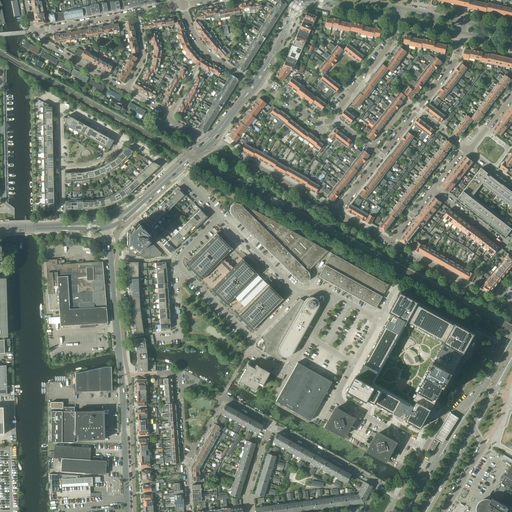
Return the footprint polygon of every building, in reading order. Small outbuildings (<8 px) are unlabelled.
[(284,7),(272,0),(269,0),(270,1),(275,4),(274,6),(282,11),(284,7)] [(471,0),(470,0),(468,7),(468,8),(474,9),(476,1),(471,0)] [(260,3),(253,4),(254,12),(255,13),(258,12),(258,9),(261,8),(260,3)] [(503,6),(500,5),(498,14),(504,15),(506,7),(507,4),(503,3),(503,6)] [(282,11),(274,6),(273,8),(267,5),(266,7),(269,8),(279,15),(282,11)] [(279,15),(269,8),(266,12),(277,19),(279,15)] [(277,19),(266,12),(264,16),(275,23),(277,19)] [(306,12),(304,18),(314,22),(316,16),(306,12)] [(275,23),(264,16),(263,18),(266,19),(264,22),(272,26),(275,23)] [(173,18),(166,19),(166,20),(167,25),(167,27),(171,26),(171,25),(173,25),(173,24),(174,23),(173,18)] [(302,23),(311,27),(314,28),(315,26),(312,25),(314,22),(304,18),(302,23)] [(333,19),(331,27),(337,28),(337,29),(339,21),(339,20),(333,18),(333,19)] [(203,21),(202,21),(197,20),(193,23),(198,28),(203,25),(204,23),(203,22),(203,21)] [(272,26),(264,22),(263,24),(258,21),(257,22),(258,23),(270,30),(272,26)] [(270,30),(258,23),(256,25),(261,27),(260,29),(267,34),(270,30)] [(302,23),(299,29),(309,33),(318,37),(320,31),(317,30),(316,33),(312,31),(312,32),(310,31),(311,27),(302,23)] [(357,24),(355,32),(361,34),(363,26),(363,25),(357,24)] [(200,34),(206,29),(203,25),(198,28),(196,30),(200,34)] [(267,34),(260,29),(258,31),(253,28),(252,30),(255,31),(265,38),(267,34)] [(375,28),(374,29),(373,36),(379,37),(381,29),(375,28)] [(209,32),(206,29),(200,34),(203,38),(209,32)] [(309,33),(299,29),(297,34),(307,38),(309,33)] [(265,38),(255,31),(253,33),(256,35),(255,37),(263,42),(265,38)] [(206,42),(212,36),(209,32),(203,38),(206,42)] [(297,34),(295,39),(304,43),(307,38),(297,34)] [(209,45),(217,39),(217,38),(214,35),(212,36),(206,42),(209,45)] [(410,44),(411,37),(412,36),(405,35),(404,43),(410,44)] [(186,36),(178,38),(177,39),(179,44),(187,41),(186,36)] [(260,45),(250,39),(247,37),(246,39),(251,42),(250,44),(258,49),(260,45)] [(263,42),(255,37),(254,39),(251,37),(250,39),(260,45),(263,42)] [(217,39),(209,45),(213,49),(219,44),(220,43),(217,39)] [(304,43),(295,39),(292,44),(302,49),(304,43)] [(357,41),(358,40),(356,40),(355,39),(350,45),(348,44),(343,50),(347,53),(357,41)] [(423,40),(421,48),(422,47),(427,49),(429,40),(423,39),(423,40)] [(436,42),(429,40),(427,49),(433,50),(435,43),(436,42)] [(40,49),(25,41),(22,46),(37,55),(40,49)] [(189,46),(187,41),(179,44),(179,46),(182,45),(183,49),(189,46)] [(357,41),(347,53),(351,56),(356,50),(354,48),(359,42),(357,41)] [(220,43),(219,44),(213,49),(216,53),(218,52),(222,48),(220,46),(222,45),(220,43)] [(258,49),(250,44),(249,46),(246,45),(245,46),(255,53),(258,49)] [(302,49),(292,44),(290,50),(299,54),(302,55),(303,53),(300,52),(302,49)] [(340,54),(343,50),(337,45),(335,47),(331,44),(330,46),(340,54)] [(193,50),(189,46),(183,49),(187,54),(193,50)] [(224,46),(222,48),(218,52),(222,57),(228,53),(229,51),(225,46),(224,46)] [(255,53),(245,46),(244,48),(246,50),(245,52),(253,57),(255,53)] [(340,54),(330,46),(328,47),(332,50),(331,52),(337,58),(340,54)] [(358,52),(356,50),(351,56),(355,59),(363,49),(362,47),(358,52)] [(407,52),(406,51),(400,47),(397,52),(404,57),(407,52)] [(89,52),(84,50),(84,51),(83,51),(78,48),(75,54),(81,57),(81,56),(83,57),(83,58),(86,60),(86,59),(88,57),(87,57),(88,56),(87,55),(88,54),(89,52)] [(365,50),(363,49),(355,59),(359,62),(364,56),(362,54),(365,50)] [(193,50),(187,54),(186,56),(189,59),(191,58),(196,53),(193,50)] [(253,57),(245,52),(244,54),(239,50),(237,52),(240,54),(251,61),(253,57)] [(297,60),(299,54),(290,50),(287,56),(297,60)] [(88,57),(86,59),(91,61),(95,54),(89,51),(89,52),(88,54),(87,55),(88,56),(87,57),(88,57)] [(477,51),(475,60),(481,61),(481,62),(483,53),(483,52),(477,51)] [(56,65),(58,60),(43,52),(41,57),(56,65)] [(337,58),(331,52),(329,55),(326,52),(324,54),(335,62),(338,58),(337,58)] [(404,57),(397,52),(393,57),(394,57),(400,63),(401,62),(400,62),(404,57)] [(196,64),(199,57),(196,53),(191,58),(196,64)] [(97,60),(99,56),(95,54),(91,61),(93,62),(92,64),(95,65),(96,64),(97,62),(97,61),(97,60)] [(251,61),(240,54),(239,56),(242,57),(240,60),(248,64),(251,61)] [(335,62),(324,54),(323,56),(327,59),(325,61),(331,66),(332,66),(335,62)] [(439,65),(426,55),(424,57),(431,62),(430,64),(432,66),(436,69),(435,69),(436,69),(439,65)] [(426,55),(439,65),(442,61),(438,58),(436,56),(434,59),(429,55),(426,55)] [(500,56),(494,55),(492,64),(498,66),(500,56)] [(100,67),(104,61),(104,59),(99,56),(97,60),(97,61),(97,62),(96,64),(100,67)] [(296,63),(297,60),(287,56),(285,61),(297,66),(298,64),(296,63)] [(506,58),(500,56),(498,66),(504,67),(506,58)] [(202,59),(199,57),(196,64),(198,65),(200,66),(203,68),(202,69),(203,70),(208,63),(202,59)] [(400,63),(394,57),(390,62),(397,67),(400,63)] [(248,64),(240,60),(237,58),(236,60),(234,58),(233,60),(235,62),(243,66),(246,68),(248,64)] [(319,59),(317,61),(328,70),(331,66),(325,61),(325,60),(323,62),(319,59)] [(285,61),(283,67),(291,70),(294,71),(295,71),(294,71),(297,69),(296,68),(297,66),(285,61)] [(328,70),(317,61),(316,63),(320,66),(318,68),(318,69),(319,68),(325,73),(328,70)] [(70,73),(72,69),(60,62),(57,66),(70,73)] [(243,66),(235,62),(234,63),(237,65),(235,67),(242,72),(244,72),(244,71),(246,68),(243,66)] [(390,62),(386,66),(389,69),(393,72),(397,67),(390,62)] [(208,63),(203,70),(205,71),(206,70),(209,72),(210,71),(210,70),(212,65),(208,63)] [(432,66),(430,64),(429,64),(428,66),(423,63),(422,64),(433,73),(435,69),(436,69),(432,66)] [(467,68),(466,66),(461,63),(458,67),(469,75),(470,73),(466,70),(468,68),(467,68)] [(213,64),(212,65),(210,70),(210,71),(212,72),(210,75),(212,76),(214,73),(218,67),(213,64)] [(389,69),(386,66),(382,64),(378,68),(385,73),(389,69)] [(433,73),(422,64),(420,66),(425,70),(423,72),(429,77),(433,73)] [(152,65),(149,69),(154,72),(154,73),(156,74),(159,68),(159,67),(152,65)] [(182,66),(179,71),(186,75),(188,70),(187,69),(182,66)] [(218,67),(214,73),(218,76),(222,69),(218,67)] [(291,70),(283,67),(282,67),(275,76),(282,81),(291,70)] [(469,75),(458,67),(455,71),(456,71),(462,76),(463,74),(467,77),(469,75)] [(148,68),(145,73),(152,76),(154,73),(154,72),(149,69),(148,68)] [(378,68),(375,73),(381,78),(385,73),(378,68)] [(86,83),(89,77),(74,69),(71,74),(86,83)] [(179,71),(177,75),(182,78),(183,79),(186,75),(179,71)] [(429,77),(423,72),(422,74),(417,71),(416,72),(426,81),(429,77)] [(462,76),(456,71),(453,75),(463,83),(465,82),(460,78),(462,76)] [(426,81),(416,72),(414,74),(419,78),(417,80),(423,85),(426,81)] [(126,77),(120,74),(119,73),(116,78),(123,82),(126,77)] [(152,76),(145,73),(143,77),(149,81),(152,76)] [(221,74),(229,79),(236,84),(238,81),(239,81),(239,79),(238,80),(231,75),(230,77),(222,73),(221,74)] [(325,73),(320,79),(322,81),(316,88),(318,90),(329,76),(325,73)] [(375,73),(371,78),(378,83),(381,78),(375,73)] [(496,75),(508,84),(511,79),(505,74),(504,76),(500,74),(498,73),(496,75)] [(220,76),(228,81),(226,83),(234,88),(236,84),(229,79),(221,74),(220,76)] [(176,75),(173,79),(179,83),(182,78),(177,75),(176,75)] [(195,80),(201,83),(204,78),(199,76),(197,75),(195,80)] [(463,83),(453,75),(450,79),(456,84),(457,82),(462,85),(463,83)] [(508,84),(496,75),(495,77),(497,78),(497,79),(500,81),(498,83),(504,88),(505,88),(508,84)] [(329,76),(318,90),(320,91),(326,84),(328,86),(333,79),(329,76)] [(179,83),(173,79),(171,78),(169,83),(171,84),(177,87),(179,83)] [(290,80),(289,82),(287,84),(292,88),(297,81),(292,78),(291,79),(290,80)] [(378,83),(371,78),(367,83),(368,83),(374,88),(378,83)] [(102,92),(105,87),(91,79),(88,84),(102,92)] [(139,89),(142,85),(143,83),(137,79),(133,86),(139,89)] [(333,79),(328,86),(330,87),(324,95),(326,96),(337,83),(333,79)] [(423,85),(417,80),(416,82),(412,79),(410,81),(421,89),(424,85),(423,85)] [(450,79),(447,83),(457,91),(459,89),(454,86),(456,84),(450,79)] [(201,83),(195,80),(192,84),(194,85),(199,88),(199,87),(200,88),(201,88),(203,84),(201,83)] [(302,85),(297,81),(292,88),(297,92),(301,86),(302,85)] [(421,89),(410,81),(409,82),(413,86),(411,88),(417,93),(418,93),(421,89)] [(220,82),(219,84),(224,87),(232,92),(234,88),(226,83),(225,85),(220,82)] [(504,88),(498,83),(496,85),(493,82),(491,85),(501,92),(504,88)] [(335,92),(340,86),(337,83),(326,96),(328,98),(333,90),(335,92)] [(374,88),(368,83),(364,88),(371,93),(375,88),(374,88)] [(457,91),(447,83),(444,87),(450,92),(451,90),(456,93),(457,91)] [(224,87),(219,84),(218,85),(223,89),(221,91),(229,96),(232,92),(224,87)] [(143,93),(147,87),(142,85),(139,89),(138,91),(143,93)] [(501,92),(491,85),(490,87),(492,89),(491,91),(498,96),(501,92)] [(148,86),(147,87),(143,93),(148,96),(149,95),(151,90),(152,88),(148,86)] [(301,86),(297,92),(296,93),(301,96),(306,89),(301,86)] [(417,93),(411,88),(409,86),(404,93),(409,96),(408,97),(411,100),(417,93)] [(450,92),(444,87),(443,86),(440,90),(451,99),(452,97),(448,94),(450,92)] [(364,88),(360,93),(366,98),(367,98),(371,93),(364,88)] [(119,101),(122,97),(109,89),(106,94),(119,101)] [(154,92),(151,90),(149,95),(155,98),(159,91),(156,89),(154,92)] [(306,89),(301,96),(306,100),(311,93),(306,89)] [(451,99),(440,90),(437,94),(443,99),(445,97),(449,101),(451,99)] [(221,91),(220,92),(219,94),(227,99),(229,96),(221,91)] [(397,97),(403,101),(407,96),(400,91),(398,94),(396,92),(394,94),(397,97)] [(486,91),(484,93),(494,101),(498,96),(491,91),(490,93),(486,91)] [(227,99),(219,94),(216,92),(213,96),(217,98),(224,103),(227,99)] [(366,98),(360,93),(359,92),(356,97),(363,102),(366,98)] [(316,97),(311,93),(306,100),(310,104),(311,103),(316,97)] [(494,101),(484,93),(483,96),(486,98),(484,100),(491,105),(494,101)] [(173,97),(172,96),(167,94),(164,98),(171,102),(173,97)] [(403,101),(397,97),(395,99),(391,95),(389,97),(400,106),(403,102),(403,101)] [(224,103),(217,98),(213,96),(212,98),(210,97),(209,98),(214,102),(222,107),(224,103)] [(316,107),(321,100),(316,96),(316,97),(311,103),(316,107)] [(363,102),(356,97),(352,102),(356,105),(357,106),(358,107),(359,107),(363,102)] [(400,106),(389,97),(388,99),(392,102),(391,104),(390,104),(397,109),(397,110),(400,106)] [(171,102),(164,98),(162,103),(167,106),(168,106),(171,102)] [(259,98),(256,103),(262,108),(261,108),(262,108),(266,103),(259,98)] [(429,113),(439,99),(437,98),(432,105),(430,103),(425,110),(429,113)] [(441,101),(439,99),(429,113),(433,116),(438,109),(436,108),(441,101)] [(321,110),(326,103),(321,100),(316,107),(321,110)] [(491,105),(484,100),(483,102),(480,100),(478,102),(488,110),(491,105)] [(43,113),(54,113),(54,111),(52,111),(52,108),(53,108),(53,107),(48,107),(48,105),(49,105),(43,102),(43,107),(43,108),(41,108),(41,112),(38,112),(38,114),(40,114),(41,113),(41,112),(43,112),(43,113)] [(143,116),(146,111),(130,102),(127,107),(136,111),(137,113),(143,116)] [(184,103),(182,102),(180,107),(186,110),(188,106),(190,107),(190,106),(184,103)] [(214,102),(213,104),(212,106),(219,111),(222,107),(214,102)] [(262,108),(256,103),(255,102),(251,107),(258,112),(261,108),(262,108)] [(488,110),(478,102),(476,104),(479,107),(478,109),(484,114),(488,110)] [(384,103),(383,105),(394,113),(397,109),(390,104),(389,106),(384,103)] [(204,106),(206,108),(209,109),(217,114),(219,111),(212,106),(210,107),(205,104),(204,106)] [(440,111),(438,109),(433,116),(437,119),(447,106),(445,104),(440,111)] [(394,113),(383,105),(381,107),(386,110),(384,112),(391,117),(394,113)] [(447,106),(437,119),(441,122),(442,120),(444,121),(447,117),(445,116),(446,115),(444,114),(449,107),(447,106)] [(186,110),(180,107),(177,111),(179,112),(183,115),(186,110)] [(258,112),(251,107),(247,112),(248,113),(254,117),(258,112)] [(271,112),(270,114),(274,118),(275,117),(280,111),(275,107),(271,112)] [(122,108),(119,113),(127,117),(128,116),(124,113),(126,110),(122,108)] [(209,109),(208,111),(207,113),(214,118),(217,114),(209,109)] [(474,109),(472,111),(481,119),(485,114),(484,114),(478,109),(477,111),(474,109)] [(280,111),(275,117),(280,121),(285,114),(280,110),(280,111)] [(346,120),(351,113),(346,110),(341,116),(346,120)] [(391,117),(384,112),(383,114),(378,111),(377,113),(387,121),(391,117)] [(481,119),(472,111),(470,114),(473,116),(471,118),(473,119),(478,123),(481,119)] [(207,113),(205,115),(204,117),(212,122),(214,118),(207,113)] [(248,113),(244,118),(251,123),(255,118),(254,117),(248,113)] [(351,124),(356,117),(351,113),(346,120),(351,124)] [(387,121),(377,113),(375,114),(380,118),(378,120),(384,125),(387,121)] [(285,114),(280,121),(278,124),(275,127),(277,129),(282,124),(282,123),(282,122),(285,124),(289,118),(289,119),(290,118),(285,114)] [(462,114),(460,116),(470,123),(473,119),(471,118),(467,114),(465,116),(462,114)] [(511,121),(505,115),(502,119),(510,125),(511,121)] [(69,127),(73,119),(68,116),(67,119),(64,117),(63,117),(63,121),(64,121),(65,122),(64,124),(69,127)] [(470,123),(460,116),(458,118),(461,121),(460,123),(467,128),(470,123)] [(204,117),(203,119),(202,121),(210,126),(212,122),(204,117)] [(416,126),(410,133),(412,134),(423,121),(419,117),(414,124),(416,126)] [(251,123),(244,118),(240,122),(246,127),(249,129),(252,131),(253,130),(251,128),(251,127),(249,125),(251,123)] [(285,124),(284,125),(289,129),(294,122),(289,119),(289,118),(285,124)] [(73,119),(69,127),(74,129),(78,121),(73,119)] [(372,119),(371,120),(381,129),(384,125),(378,120),(377,122),(372,119)] [(510,125),(502,119),(499,122),(507,128),(510,125)] [(196,120),(195,121),(207,130),(210,126),(202,121),(201,123),(196,120)] [(381,129),(371,120),(369,122),(374,126),(372,128),(378,133),(381,129)] [(83,124),(78,121),(74,129),(79,132),(83,124)] [(207,130),(195,121),(193,123),(198,126),(197,129),(203,133),(204,133),(205,133),(205,132),(207,130)] [(426,124),(423,121),(412,134),(414,136),(419,128),(422,130),(426,124)] [(240,122),(236,127),(243,132),(246,127),(240,122)] [(294,122),(289,129),(294,133),(299,126),(294,122)] [(467,128),(460,123),(458,125),(455,122),(453,125),(463,132),(467,128)] [(499,122),(496,125),(504,131),(507,128),(499,122)] [(83,124),(79,132),(84,135),(88,127),(83,124)] [(426,124),(422,130),(424,132),(419,138),(421,140),(422,137),(430,127),(426,124)] [(463,132),(453,125),(452,127),(455,130),(453,132),(460,137),(463,132)] [(504,131),(496,125),(494,129),(502,135),(504,131)] [(304,130),(299,126),(294,133),(299,136),(304,130)] [(93,130),(88,127),(84,135),(89,137),(93,130)] [(243,132),(236,127),(232,132),(233,132),(239,137),(243,132)] [(378,133),(372,128),(371,130),(366,127),(365,129),(376,137),(379,133),(378,133)] [(430,127),(422,137),(424,139),(427,135),(430,136),(432,137),(434,135),(432,133),(435,130),(430,127)] [(332,141),(334,138),(340,132),(336,129),(328,138),(332,141)] [(376,137),(365,129),(364,130),(368,134),(366,136),(373,141),(376,137)] [(93,130),(89,137),(94,140),(98,132),(93,130)] [(309,133),(304,130),(299,136),(304,140),(304,139),(309,133)] [(415,136),(414,136),(412,134),(410,133),(408,131),(405,135),(416,144),(417,142),(413,139),(415,136)] [(103,135),(98,132),(94,140),(99,143),(103,135)] [(239,137),(233,132),(229,137),(236,142),(240,137),(239,137)] [(309,133),(304,139),(309,143),(314,136),(309,132),(309,133)] [(335,146),(343,135),(340,132),(334,138),(336,140),(333,144),(335,146)] [(108,138),(103,135),(99,143),(104,146),(108,138)] [(342,144),(347,138),(343,135),(335,146),(337,147),(340,143),(342,144)] [(416,144),(405,135),(402,139),(402,140),(408,144),(410,142),(414,146),(416,144)] [(319,140),(314,136),(309,143),(313,146),(314,147),(316,144),(318,141),(319,140)] [(114,141),(108,138),(104,146),(109,149),(109,147),(111,147),(114,145),(112,144),(113,141),(114,141)] [(352,141),(347,138),(342,144),(340,147),(342,149),(344,146),(347,147),(352,141)] [(442,139),(440,141),(450,149),(453,144),(447,139),(445,141),(442,139)] [(402,140),(399,144),(410,152),(411,150),(407,146),(408,144),(402,140)] [(314,147),(313,146),(313,147),(318,151),(323,144),(318,141),(316,144),(314,147)] [(450,149),(440,141),(438,143),(441,146),(440,147),(440,148),(446,153),(450,149)] [(245,143),(245,144),(241,151),(246,154),(250,146),(245,144),(245,143)] [(399,144),(396,148),(402,152),(404,150),(408,154),(410,152),(399,144)] [(255,149),(250,146),(246,154),(252,157),(252,156),(256,150),(255,149)] [(132,154),(133,151),(127,148),(126,148),(127,148),(126,149),(126,148),(121,152),(127,158),(132,154)] [(256,148),(255,149),(256,150),(252,156),(257,159),(261,152),(256,148)] [(402,152),(396,148),(393,152),(404,160),(405,158),(401,154),(402,152)] [(436,148),(434,150),(444,158),(447,153),(446,153),(440,148),(439,150),(436,148)] [(370,155),(363,150),(362,152),(357,149),(356,151),(367,159),(370,155)] [(444,158),(434,150),(432,153),(435,155),(433,157),(433,156),(433,157),(440,162),(444,158)] [(367,159),(356,151),(354,152),(359,156),(357,158),(357,157),(357,158),(363,163),(367,159)] [(121,152),(117,156),(123,162),(127,158),(121,152)] [(267,155),(261,152),(257,159),(263,162),(267,155)] [(404,160),(393,152),(390,155),(396,160),(398,158),(402,162),(404,160)] [(272,157),(267,155),(263,162),(268,165),(272,157)] [(396,160),(390,155),(387,159),(397,167),(399,165),(395,162),(396,160)] [(123,162),(117,156),(113,160),(119,166),(120,168),(125,164),(123,162)] [(363,163),(357,158),(355,160),(351,156),(349,158),(360,166),(363,163)] [(440,162),(433,157),(431,158),(428,156),(426,158),(436,166),(440,162)] [(474,162),(466,156),(462,160),(470,166),(474,162)] [(278,161),(272,157),(268,165),(273,168),(277,162),(278,161)] [(360,166),(349,158),(348,160),(352,164),(351,166),(357,170),(360,166)] [(436,166),(426,158),(425,161),(428,163),(426,165),(433,170),(436,166)] [(387,159),(384,163),(390,168),(392,166),(396,169),(397,167),(387,159)] [(119,166),(113,160),(108,162),(113,170),(118,167),(119,166)] [(470,166),(462,160),(459,165),(467,171),(470,166)] [(113,170),(108,162),(103,165),(107,174),(113,170)] [(147,166),(153,173),(158,169),(157,168),(159,166),(160,166),(153,162),(153,163),(154,163),(153,163),(152,162),(147,166)] [(277,162),(273,168),(273,169),(278,172),(282,164),(277,162)] [(511,167),(505,162),(501,168),(503,169),(502,170),(511,177),(511,167)] [(384,163),(380,167),(391,175),(393,173),(388,170),(390,168),(384,163)] [(282,164),(278,172),(283,175),(284,174),(287,167),(282,164)] [(357,170),(351,166),(349,168),(345,164),(344,166),(354,175),(357,171),(357,170)] [(107,174),(103,165),(98,168),(100,173),(101,176),(102,178),(108,176),(107,174)] [(422,165),(420,167),(430,175),(433,170),(426,165),(425,167),(422,165)] [(467,171),(459,165),(456,169),(463,175),(467,171)] [(147,166),(143,170),(149,176),(153,173),(147,166)] [(288,166),(287,167),(284,174),(289,177),(293,170),(292,169),(288,166)] [(354,175),(344,166),(342,168),(346,172),(345,174),(351,179),(354,175)] [(391,175),(380,167),(377,171),(378,171),(384,176),(386,174),(390,177),(391,175)] [(430,175),(420,167),(418,170),(421,172),(419,174),(420,174),(426,179),(430,175)] [(101,176),(100,173),(98,168),(93,170),(96,178),(101,176)] [(457,200),(506,238),(511,229),(511,191),(482,168),(476,176),(477,177),(475,180),(482,185),(473,195),(467,190),(465,192),(464,191),(457,200)] [(463,175),(456,169),(452,173),(460,179),(463,175)] [(96,178),(93,170),(87,171),(89,180),(95,178),(96,178)] [(143,170),(139,174),(145,180),(149,176),(143,170)] [(293,170),(289,177),(294,180),(299,172),(294,170),(293,170)] [(378,171),(375,175),(386,183),(387,181),(383,178),(384,176),(378,171)] [(304,175),(299,172),(294,180),(300,183),(304,175)] [(351,179),(345,174),(343,176),(339,172),(337,174),(348,183),(351,179)] [(452,173),(449,176),(457,182),(460,179),(452,173)] [(139,174),(135,177),(141,184),(145,180),(139,174)] [(348,183),(337,174),(336,176),(340,179),(339,181),(345,186),(345,187),(348,183)] [(415,174),(414,176),(423,184),(427,180),(426,179),(420,174),(418,176),(415,174)] [(304,175),(300,183),(305,186),(309,179),(304,175)] [(375,175),(372,179),(378,184),(380,182),(384,185),(386,183),(375,175)] [(423,184),(414,176),(412,179),(415,181),(413,183),(413,182),(412,183),(419,188),(420,188),(423,184)] [(457,182),(449,176),(447,180),(455,186),(457,182)] [(141,184),(135,177),(130,181),(136,188),(141,184)] [(309,179),(305,186),(305,187),(310,190),(314,182),(309,179)] [(378,184),(372,179),(369,183),(379,191),(381,189),(377,186),(378,184)] [(345,186),(339,181),(337,183),(332,180),(331,182),(342,190),(345,186)] [(455,186),(447,180),(444,183),(452,189),(455,186)] [(136,188),(130,181),(126,185),(132,192),(136,188)] [(315,193),(319,186),(314,182),(310,190),(315,193)] [(342,190),(331,182),(329,184),(334,187),(332,189),(339,194),(342,190)] [(408,182),(406,185),(416,192),(419,188),(412,183),(411,184),(408,182)] [(379,191),(369,183),(366,187),(372,192),(374,190),(378,193),(379,191)] [(452,189),(444,183),(441,186),(449,193),(452,189)] [(332,189),(331,191),(322,184),(321,186),(336,198),(339,194),(332,189)] [(132,192),(126,185),(122,189),(128,196),(132,192)] [(416,192),(406,185),(404,187),(407,189),(406,191),(413,196),(416,192)] [(336,198),(321,186),(319,188),(328,195),(326,197),(333,202),(336,198)] [(365,186),(362,190),(373,198),(374,197),(370,193),(372,192),(366,187),(365,186)] [(176,189),(175,191),(182,198),(185,194),(178,187),(176,189)] [(122,189),(118,191),(123,199),(128,196),(122,189)] [(373,198),(362,190),(359,194),(365,199),(367,197),(371,200),(373,198)] [(118,191),(113,194),(117,202),(123,199),(118,191)] [(175,191),(171,194),(178,201),(182,198),(175,191)] [(413,196),(406,191),(404,193),(401,191),(399,193),(409,201),(413,196)] [(117,202),(113,194),(113,192),(108,194),(112,205),(117,202)] [(409,201),(399,193),(398,196),(401,198),(399,200),(400,200),(406,205),(409,201)] [(112,205),(108,194),(103,196),(104,198),(107,207),(112,205)] [(171,194),(167,198),(174,205),(178,201),(171,194)] [(442,203),(434,197),(430,201),(438,207),(442,203)] [(104,198),(99,199),(100,208),(107,207),(104,198)] [(174,205),(167,198),(164,201),(171,208),(174,205)] [(352,214),(360,199),(358,198),(354,205),(351,204),(347,211),(352,214)] [(360,199),(352,214),(356,216),(360,209),(358,207),(362,200),(360,199)] [(406,205),(400,200),(398,202),(395,200),(393,202),(403,210),(406,206),(406,205)] [(164,201),(160,205),(167,212),(171,208),(164,201)] [(430,201),(427,206),(435,212),(438,207),(430,201)] [(403,210),(393,202),(391,205),(394,207),(393,209),(399,214),(400,214),(403,210)] [(243,204),(242,204),(241,205),(240,204),(239,204),(238,203),(237,203),(236,203),(235,203),(234,204),(233,204),(232,205),(231,206),(231,207),(230,207),(230,208),(230,209),(230,210),(230,211),(230,212),(230,213),(231,214),(232,215),(298,281),(299,281),(300,282),(301,283),(302,283),(303,283),(304,283),(305,282),(306,282),(307,282),(307,281),(308,281),(308,280),(309,280),(309,279),(309,278),(310,277),(310,276),(310,275),(309,274),(309,273),(308,272),(308,271),(328,251),(243,204)] [(360,209),(356,216),(361,218),(367,207),(369,204),(367,203),(363,210),(360,209)] [(377,213),(379,210),(381,208),(378,206),(376,204),(376,205),(372,211),(370,214),(369,214),(365,221),(371,224),(377,213)] [(167,212),(160,205),(156,208),(163,216),(167,212)] [(399,214),(393,209),(389,206),(387,209),(390,211),(389,213),(390,213),(390,214),(396,219),(399,214)] [(427,206),(424,209),(432,215),(435,212),(427,206)] [(367,207),(361,218),(365,221),(369,214),(370,214),(372,211),(370,210),(369,213),(367,212),(369,208),(367,207)] [(163,216),(156,208),(153,212),(160,219),(163,216)] [(198,208),(195,211),(203,220),(207,217),(198,208)] [(424,209),(421,212),(429,218),(432,215),(424,209)] [(449,221),(455,213),(450,209),(444,217),(449,221)] [(203,220),(195,211),(191,215),(200,224),(203,220)] [(153,212),(149,215),(156,223),(160,219),(153,212)] [(429,218),(421,212),(419,216),(427,222),(429,218)] [(396,219),(390,214),(388,213),(385,218),(392,223),(396,219)] [(459,217),(455,213),(449,221),(453,224),(459,217)] [(156,223),(149,215),(145,219),(154,228),(158,224),(156,223)] [(200,224),(191,215),(188,219),(189,220),(196,228),(200,224)] [(419,216),(416,219),(424,225),(427,222),(419,216)] [(458,228),(464,220),(459,217),(453,224),(458,228)] [(392,223),(385,218),(381,222),(382,222),(389,228),(392,223)] [(416,219),(414,222),(420,227),(422,228),(424,225),(416,219)] [(189,220),(186,224),(193,231),(196,228),(189,220)] [(468,223),(464,220),(458,228),(462,231),(468,223)] [(389,228),(382,222),(378,227),(385,232),(389,228)] [(420,227),(414,222),(410,227),(416,231),(420,227)] [(467,234),(473,227),(468,223),(462,231),(467,235),(467,234)] [(193,231),(186,224),(182,227),(189,235),(193,231)] [(150,235),(140,225),(136,229),(134,227),(133,227),(134,227),(131,232),(129,232),(128,232),(129,232),(129,243),(128,243),(128,244),(129,244),(129,245),(128,256),(141,256),(141,258),(143,257),(144,257),(145,257),(147,256),(148,256),(149,256),(150,257),(152,257),(153,258),(154,258),(154,256),(165,257),(148,239),(148,237),(150,235)] [(182,227),(178,231),(185,238),(189,235),(182,227)] [(416,231),(410,227),(407,231),(413,236),(416,231)] [(470,237),(476,229),(473,227),(467,234),(470,237)] [(219,228),(185,263),(186,264),(191,270),(196,274),(202,280),(211,290),(217,295),(221,299),(227,305),(253,331),(287,296),(279,288),(283,285),(246,248),(242,252),(219,228)] [(480,232),(476,229),(470,237),(474,240),(480,232)] [(185,238),(178,231),(175,234),(182,242),(185,238)] [(413,236),(407,231),(404,235),(410,240),(413,236)] [(477,242),(483,234),(480,232),(474,240),(477,242)] [(175,234),(171,238),(178,245),(182,242),(175,234)] [(487,237),(483,234),(477,242),(480,245),(487,237)] [(410,240),(404,235),(400,240),(401,241),(406,245),(410,240)] [(484,247),(490,240),(487,237),(480,245),(484,247)] [(178,245),(171,238),(167,242),(174,249),(178,245)] [(451,239),(450,241),(446,248),(448,249),(452,242),(453,242),(454,240),(451,239)] [(174,249),(167,242),(165,240),(162,244),(170,253),(174,249)] [(493,242),(490,240),(484,247),(487,250),(493,242)] [(418,252),(422,245),(418,242),(414,249),(418,252)] [(496,245),(497,245),(493,242),(487,250),(491,253),(496,245)] [(422,245),(418,252),(423,254),(427,247),(423,244),(423,245),(422,245)] [(494,255),(500,248),(496,245),(491,253),(494,255)] [(427,247),(423,254),(428,257),(432,250),(427,247)] [(432,250),(428,257),(433,260),(437,252),(432,250)] [(437,252),(433,260),(438,262),(442,255),(437,252)] [(388,285),(331,253),(318,276),(375,308),(388,285)] [(447,258),(442,255),(438,262),(442,265),(447,258)] [(452,261),(447,258),(442,265),(447,268),(452,261)] [(511,265),(511,264),(504,258),(505,259),(501,263),(509,270),(511,265)] [(103,262),(98,262),(95,262),(71,264),(70,263),(62,263),(62,259),(61,259),(62,261),(57,261),(57,260),(47,260),(49,311),(59,310),(60,326),(108,323),(106,305),(103,262)] [(452,261),(447,268),(452,271),(457,263),(452,261)] [(457,263),(452,271),(457,273),(461,266),(457,263)] [(509,270),(501,263),(497,267),(505,274),(509,270)] [(466,269),(461,266),(457,273),(462,276),(466,269)] [(505,274),(497,267),(493,272),(501,278),(505,274)] [(471,271),(466,269),(462,276),(467,279),(471,272),(470,272),(471,271)] [(475,274),(471,272),(467,279),(471,282),(475,275),(476,276),(478,274),(476,273),(476,274),(475,274)] [(493,272),(490,276),(497,283),(501,278),(493,272)] [(481,277),(480,275),(473,282),(477,284),(482,278),(481,277)] [(490,276),(486,281),(494,287),(497,283),(490,276)] [(494,287),(486,281),(480,287),(490,292),(494,287)] [(358,375),(350,390),(369,401),(370,399),(372,400),(394,412),(395,413),(400,416),(400,417),(400,418),(401,419),(402,420),(403,420),(403,419),(404,419),(405,418),(407,419),(422,428),(446,385),(447,386),(476,333),(402,292),(391,312),(394,313),(367,363),(366,363),(359,375),(358,375)] [(261,337),(261,338),(262,339),(263,339),(263,340),(263,341),(264,341),(264,342),(264,343),(264,344),(265,345),(265,346),(264,347),(264,348),(264,349),(264,350),(263,351),(263,352),(264,351),(280,360),(282,356),(283,357),(284,357),(285,357),(286,357),(287,357),(288,357),(289,356),(290,356),(291,355),(291,354),(292,353),(317,308),(316,308),(316,307),(317,307),(317,306),(317,305),(317,304),(317,303),(317,302),(316,302),(316,301),(315,300),(314,299),(313,299),(312,298),(311,298),(310,298),(309,298),(309,299),(308,299),(307,299),(307,300),(306,300),(306,301),(305,301),(300,298),(300,299),(263,336),(262,337),(261,337)] [(147,361),(146,349),(145,338),(135,340),(136,350),(137,361),(137,366),(137,371),(147,371),(147,361)] [(297,362),(294,368),(276,401),(310,420),(332,381),(297,362)] [(255,369),(255,368),(248,364),(239,381),(255,390),(259,383),(262,384),(269,372),(257,365),(255,369)] [(111,366),(105,367),(75,373),(75,386),(76,392),(81,392),(106,391),(112,391),(112,385),(111,366)] [(75,435),(75,411),(74,411),(74,407),(63,407),(63,402),(51,402),(50,408),(51,408),(51,442),(74,442),(74,435),(75,435)] [(233,419),(238,411),(225,405),(221,412),(233,419)] [(353,418),(342,412),(335,409),(325,426),(343,436),(353,418)] [(75,411),(75,435),(77,434),(77,440),(104,439),(103,411),(75,411)] [(238,411),(233,419),(246,426),(250,418),(238,411)] [(450,414),(434,439),(443,445),(458,419),(450,414)] [(250,418),(246,426),(258,433),(262,425),(250,418)] [(215,424),(213,428),(225,434),(226,435),(227,433),(225,432),(226,428),(223,426),(216,422),(215,424)] [(213,428),(211,431),(218,436),(219,434),(223,437),(225,434),(213,428)] [(211,431),(209,435),(219,441),(220,440),(220,439),(217,437),(218,436),(211,431)] [(276,435),(272,441),(273,441),(285,448),(289,440),(277,433),(276,435)] [(393,450),(397,443),(379,433),(369,451),(387,461),(391,454),(393,450)] [(209,435),(207,439),(217,445),(218,443),(219,441),(209,435)] [(438,439),(435,437),(428,451),(432,453),(439,441),(438,439)] [(207,439),(204,443),(215,449),(217,445),(207,439)] [(289,440),(285,448),(297,455),(301,447),(289,440)] [(243,454),(251,457),(255,444),(247,441),(243,454)] [(204,443),(202,446),(213,452),(214,451),(215,449),(204,443)] [(40,465),(48,465),(48,445),(40,445),(40,465)] [(90,456),(91,448),(54,445),(54,451),(51,451),(51,452),(49,451),(49,457),(62,458),(100,460),(100,457),(90,456)] [(202,446),(200,450),(214,458),(214,457),(215,456),(212,454),(213,452),(202,446)] [(301,447),(297,455),(309,462),(314,454),(301,447)] [(200,450),(198,454),(206,458),(209,460),(210,458),(213,459),(214,458),(200,450)] [(198,454),(196,457),(210,465),(211,464),(211,463),(208,462),(209,460),(206,458),(198,454)] [(251,457),(243,454),(239,468),(247,470),(251,457)] [(263,467),(272,470),(276,456),(267,454),(263,467)] [(314,454),(309,462),(314,464),(312,467),(314,468),(315,465),(322,468),(326,460),(314,454)] [(196,457),(194,461),(205,467),(206,465),(209,467),(210,465),(196,457)] [(105,474),(106,461),(100,460),(62,458),(61,471),(105,474)] [(326,460),(322,468),(334,475),(338,467),(326,460)] [(194,461),(192,465),(201,470),(203,471),(204,469),(205,467),(194,461)] [(289,464),(286,463),(281,480),(284,481),(289,464)] [(511,511),(511,466),(502,483),(493,498),(491,500),(490,499),(489,499),(488,499),(487,499),(486,499),(485,499),(484,499),(483,500),(482,500),(481,501),(480,501),(480,502),(479,503),(479,504),(478,505),(478,506),(477,507),(477,508),(477,509),(478,510),(478,511),(511,511)] [(142,473),(141,473),(141,476),(151,475),(151,472),(153,472),(152,469),(154,469),(154,470),(159,469),(158,467),(154,467),(150,467),(150,469),(142,470),(142,472),(142,473)] [(272,470),(263,467),(259,481),(267,483),(272,470)] [(338,467),(334,475),(346,482),(350,475),(351,474),(338,467)] [(247,470),(239,468),(234,481),(243,484),(247,470)] [(90,493),(90,486),(93,486),(92,477),(80,478),(79,476),(49,474),(50,501),(51,501),(51,500),(94,497),(93,493),(90,493)] [(243,484),(234,481),(230,495),(239,497),(243,484)] [(267,483),(259,481),(255,494),(263,497),(267,483)] [(364,482),(358,494),(363,503),(372,486),(364,482)] [(143,488),(142,488),(142,491),(143,491),(143,492),(151,491),(151,492),(152,492),(160,491),(160,490),(156,491),(156,486),(155,483),(151,483),(151,485),(143,485),(143,486),(143,487),(143,488)] [(143,497),(143,498),(143,500),(153,500),(155,500),(157,499),(156,497),(156,494),(162,494),(162,491),(160,491),(152,492),(152,494),(143,495),(143,497)] [(336,497),(331,498),(332,507),(348,505),(346,496),(338,497),(338,493),(335,494),(336,497)] [(358,494),(346,496),(348,505),(363,503),(358,494)] [(332,507),(331,498),(316,500),(317,509),(332,507)] [(317,509),(316,500),(301,502),(302,511),(317,509)] [(290,511),(302,511),(301,502),(286,503),(286,511),(290,511)] [(286,511),(286,503),(270,505),(271,511),(286,511)]
